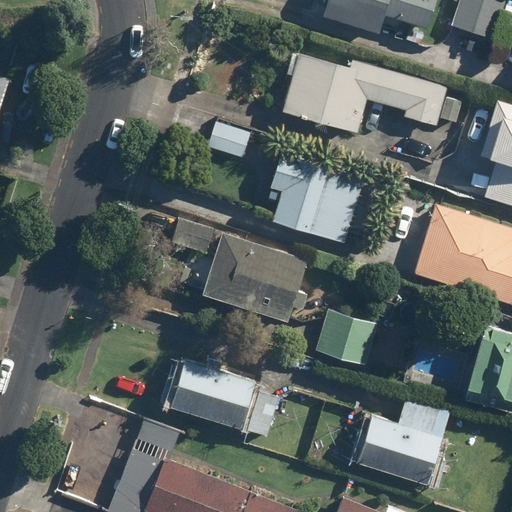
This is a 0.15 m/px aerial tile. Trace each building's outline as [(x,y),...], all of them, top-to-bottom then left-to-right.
[(330,0),(328,9),(385,26),(390,9),(430,24),(439,0),(330,0)] [(510,0),(462,0),(457,21),(501,33),(510,0)] [(284,107),(363,128),(373,93),(412,103),(410,111),(440,119),(450,81),(301,42),(284,107)] [(0,128),(16,73),(0,69),(0,128)] [(468,96),(449,91),(442,115),(461,120),(468,96)] [(485,150),(497,153),(487,191),(511,197),(511,96),(503,93),(485,150)] [(255,128),(217,116),(208,142),(247,155),(255,128)] [(287,143),(270,193),(282,197),(276,215),(345,238),(368,170),(287,143)] [(511,221),(444,199),(420,266),(511,297),(511,221)] [(217,226),(180,214),(172,237),(209,249),(217,226)] [(312,253),(227,224),(206,285),(290,315),(312,253)] [(380,318),(330,303),(318,344),(369,358),(380,318)] [(511,404),(511,322),(492,317),(470,392),(511,404)] [(260,384),(262,377),(188,351),(183,364),(173,360),(161,395),(174,400),(271,433),(284,393),(260,384)] [(401,417),(371,409),(358,457),(435,478),(456,407),(408,393),(401,417)] [(111,506),(126,511),(150,511),(152,508),(147,506),(168,454),(172,455),(183,429),(147,415),(111,506)] [(168,454),(147,506),(152,508),(161,511),(401,511),(347,491),(338,511),(318,511),(172,455),(168,454)]
